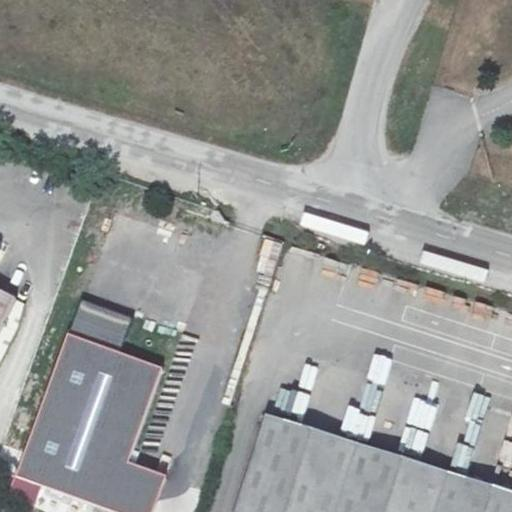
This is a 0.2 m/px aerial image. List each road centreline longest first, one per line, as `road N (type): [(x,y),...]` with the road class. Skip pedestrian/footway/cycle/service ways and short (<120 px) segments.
road 1 (unclassified): [(329,210),(0,103)]
road 2 (unclassified): [(329,210),(370,68),(405,0)]
road 3 (unclassified): [(511,259),(329,210)]
